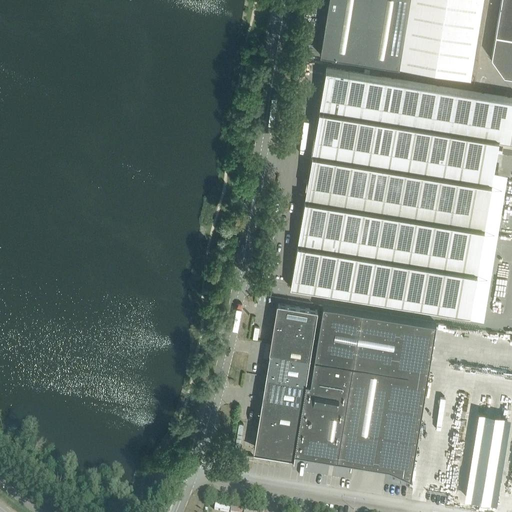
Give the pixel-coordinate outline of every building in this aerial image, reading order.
[(328,0),(320,55),(399,68),(399,66),(409,0),(328,0)] [(409,0),(399,66),(470,78),(482,0),(409,0)] [(511,0),(500,0),(495,34),(491,57),(504,75),(511,75),(511,0)] [(290,287),(469,317),(498,141),(511,142),(511,98),(326,68),(290,287)] [(260,409),(254,446),(272,449),(288,452),(295,453),(337,460),(353,365),(314,358),(310,383),(306,383),(310,359),(318,310),(277,303),(269,352),(265,377),(263,392),(261,401),(260,409)] [(323,305),(314,358),(353,365),(337,460),(354,462),(366,464),(374,466),(386,468),(389,468),(411,478),(412,479),(412,478),(411,477),(415,453),(419,425),(400,422),(416,321),(436,324),(436,323),(323,305)]
